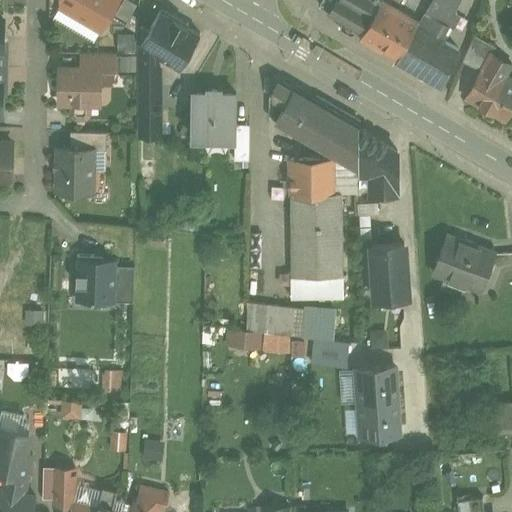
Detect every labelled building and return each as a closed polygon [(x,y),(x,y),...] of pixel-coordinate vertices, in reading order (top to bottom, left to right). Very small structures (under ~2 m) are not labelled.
[(119,0),(60,0),(60,9),(101,32),(119,0)] [(322,0),(319,6),(344,20),(340,27),(341,30),(350,36),(352,36),(353,35),(354,35),(355,34),(397,58),(398,58),(416,26),(430,0),(322,0)] [(430,0),(416,26),(442,41),(457,14),(451,11),(456,0),(430,0)] [(173,20),(160,13),(140,48),(155,56),(180,71),(200,36),(187,28),(188,28),(174,20),(173,20)] [(442,41),(416,26),(398,58),(442,83),(458,50),(442,41)] [(119,51),(135,53),(137,37),(121,35),(119,51)] [(474,36),(463,61),(482,71),(482,70),(484,71),(493,54),(496,48),(474,36)] [(155,56),(140,48),(140,139),(168,139),(168,115),(160,115),(160,69),(155,65),(155,56)] [(511,65),(493,54),(484,71),(502,81),(511,65)] [(116,56),(100,56),(100,72),(100,73),(116,73),(116,56)] [(484,71),(482,70),(482,71),(467,98),(507,121),(511,111),(511,86),(502,81),(484,71)] [(100,72),(60,71),(59,105),(99,105),(100,73),(100,72)] [(296,94),(280,85),(275,85),(274,119),(359,168),(358,129),(296,94)] [(237,91),(192,91),(191,139),(236,140),(236,127),(237,91)] [(236,161),(248,161),(249,127),(236,127),(236,140),(236,161)] [(397,152),(358,129),(359,168),(359,175),(371,175),(371,193),(398,193),(397,152)] [(106,134),(70,134),(70,150),(93,151),(93,152),(106,152),(106,134)] [(0,144),(0,184),(12,184),(12,145),(0,144)] [(153,144),(140,144),(140,181),(153,181),(153,144)] [(70,150),(58,150),(57,193),(92,194),(92,189),(94,187),(94,174),(92,172),(93,152),(93,151),(70,150)] [(332,160),(290,160),(292,299),(343,298),(342,195),(333,195),(332,160)] [(202,217),(182,215),(180,235),(200,237),(202,217)] [(496,257),(448,238),(434,275),(482,294),(496,257)] [(404,245),(372,247),(376,301),(408,299),(404,245)] [(117,260),(94,259),(94,257),(77,256),(76,295),(91,295),(91,302),(116,303),(117,268),(117,260)] [(132,304),(133,268),(117,268),(116,303),(132,304)] [(291,336),(293,308),(248,304),(246,332),(262,333),(291,336)] [(337,311),(306,308),(303,337),(315,338),(335,340),(337,311)] [(246,332),(240,331),(238,347),(260,349),(262,333),(246,332)] [(312,365),(346,369),(348,341),(335,340),(315,338),(312,365)] [(395,367),(357,369),(359,404),(397,401),(395,367)] [(120,372),(104,372),(103,400),(119,400),(120,372)] [(397,401),(359,404),(361,438),(399,436),(397,401)] [(82,403),(61,402),(61,420),(82,420),(82,403)] [(511,403),(499,404),(501,434),(511,432),(511,403)] [(29,434),(0,427),(0,472),(7,474),(3,490),(24,494),(33,454),(25,453),(29,434)] [(129,433),(112,433),(112,452),(128,453),(129,433)] [(42,499),(55,499),(56,467),(43,467),(42,499)] [(75,468),(56,467),(55,499),(74,500),(75,468)] [(118,492),(97,487),(94,500),(115,505),(118,492)] [(165,511),(169,494),(140,487),(136,503),(133,503),(130,511),(159,511),(160,511),(162,511),(165,511)] [(3,490),(0,489),(0,511),(33,511),(35,496),(24,494),(3,490)] [(484,511),(483,497),(457,500),(458,511),(484,511)]
